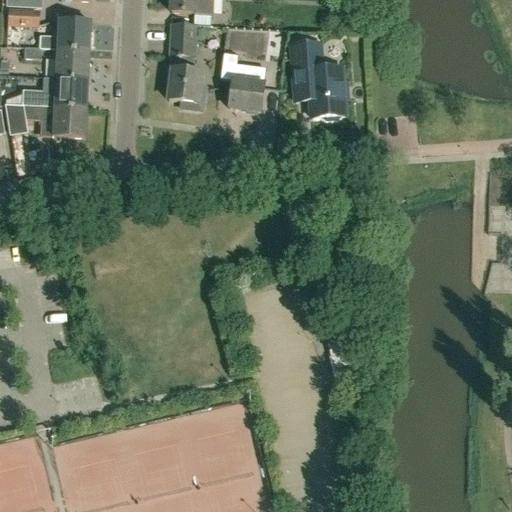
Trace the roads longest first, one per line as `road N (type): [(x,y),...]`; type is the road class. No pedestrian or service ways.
road 1 (residential): [(121,186),(398,149)]
road 2 (residential): [(121,186),(131,0)]
road 3 (residential): [(0,204),(121,186)]
